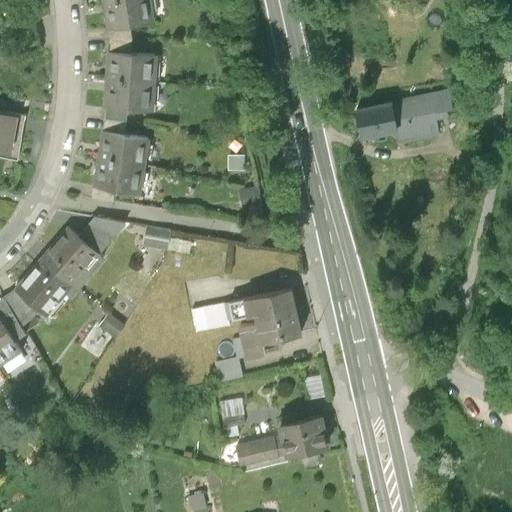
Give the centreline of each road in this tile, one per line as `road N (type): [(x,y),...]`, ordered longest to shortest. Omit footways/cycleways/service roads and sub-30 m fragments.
road 1 (secondary): [(278,0),(359,374)]
road 2 (residential): [(0,256),(46,203),(68,157),(76,58),(67,0)]
road 3 (unclassified): [(359,374),(443,374),(511,401)]
road 4 (secondary): [(359,374),(390,511)]
